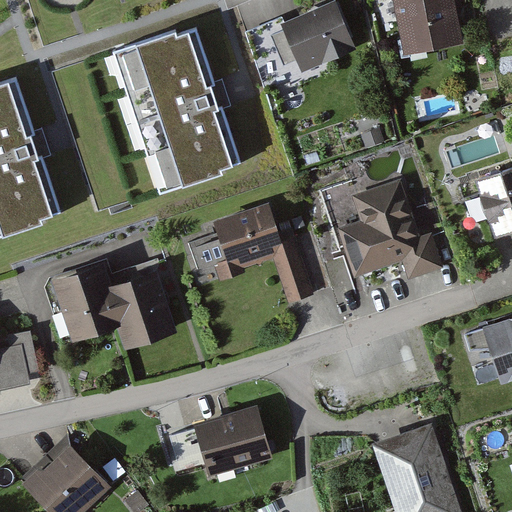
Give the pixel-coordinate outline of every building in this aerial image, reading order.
[(337,0),(327,0),(282,19),(303,69),(357,47),(337,0)] [(455,0),(393,0),(404,53),(464,40),(455,0)] [(303,69),(282,19),(281,15),(247,30),(265,87),(303,69)] [(197,23),(115,50),(161,187),(243,160),(220,92),(197,23)] [(16,71),(0,76),(0,232),(63,212),(41,144),(16,71)] [(381,127),(362,134),(367,148),(386,141),(381,127)] [(511,163),(476,175),(495,237),(511,231),(511,163)] [(401,179),(357,192),(353,179),(320,190),(338,248),(346,246),(355,275),(403,260),(408,278),(440,268),(430,233),(419,237),(401,179)] [(216,219),(223,239),(199,247),(205,265),(216,261),(223,279),(248,270),(247,266),(276,256),(283,239),(270,200),(216,219)] [(294,235),(283,239),(276,256),(290,299),(312,292),(294,235)] [(124,322),(111,284),(103,259),(53,276),(74,339),(95,331),(101,333),(104,328),(112,326),(124,322)] [(158,268),(111,284),(124,322),(131,343),(145,338),(153,342),(159,334),(178,327),(158,268)] [(511,313),(462,330),(469,350),(493,343),(504,379),(511,376),(511,313)] [(12,346),(0,348),(0,370),(3,388),(32,382),(30,371),(40,369),(33,331),(10,335),(12,346)] [(274,457),(257,403),(195,422),(197,427),(207,463),(212,476),(274,457)] [(461,511),(432,421),(374,440),(396,511),(461,511)] [(207,463),(197,427),(170,435),(180,471),(207,463)] [(83,511),(114,485),(71,441),(44,467),(38,466),(23,481),(53,511),(83,511)] [(138,489),(126,499),(135,511),(138,511),(149,504),(138,489)]
